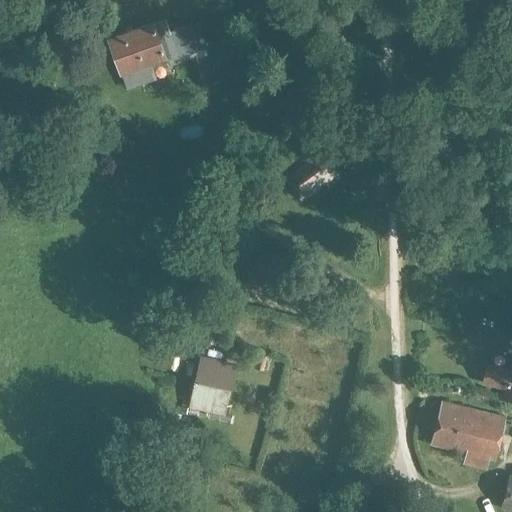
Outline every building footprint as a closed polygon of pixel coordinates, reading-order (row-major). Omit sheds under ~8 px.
[(164,17),(154,22),(166,56),(163,57),(165,62),(194,51),(203,86),(221,82),(216,64),(235,59),(229,36),(211,42),(210,40),(204,41),(197,21),(169,31),(164,17)] [(166,56),(154,22),(109,37),(120,72),(121,72),(150,62),(163,57),(166,56)] [(150,62),(121,72),(126,90),(155,79),(150,62)] [(319,148),(284,175),(303,199),(338,173),(319,148)] [(267,357),(258,354),(255,368),(263,370),(267,357)] [(199,357),(189,404),(224,412),(234,366),(199,357)] [(483,372),(481,383),(504,389),(502,399),(511,401),(511,358),(509,371),(485,365),(483,372)] [(442,400),(431,443),(464,451),(461,462),(485,468),(487,457),(493,458),(503,416),(442,400)] [(511,473),(510,473),(502,505),(511,507),(511,473)]
